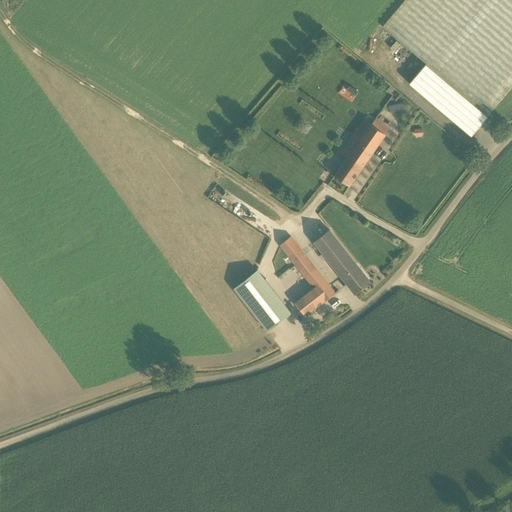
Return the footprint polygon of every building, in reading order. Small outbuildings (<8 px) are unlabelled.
[(471,136),(488,116),(511,87),(511,0),(404,0),(382,27),(426,64),(409,84),(471,136)] [(315,125),(326,133),(348,104),(336,96),(315,125)] [(349,186),(386,134),(385,134),(389,128),(376,118),(371,124),(366,120),(355,136),(360,139),(334,176),(349,186)] [(414,136),(422,135),(421,128),(413,129),(414,136)] [(321,252),(355,294),(371,282),(329,230),(314,241),(321,252)] [(334,294),(291,237),(281,245),(282,246),(324,302),(334,294)] [(234,287),(269,332),(292,313),(258,269),(234,287)]
